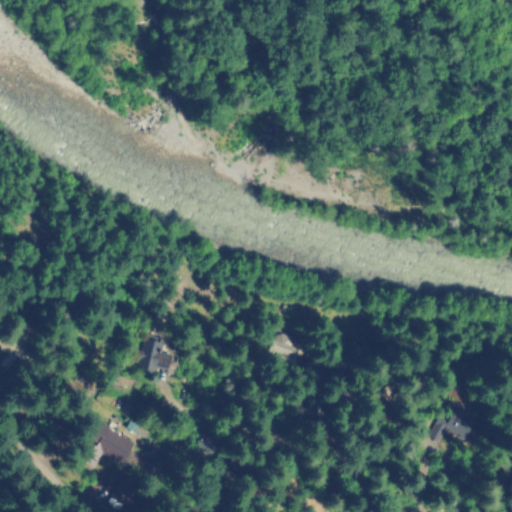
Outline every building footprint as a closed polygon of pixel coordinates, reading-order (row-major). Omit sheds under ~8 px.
[(43,339),(25,364),(0,346),(22,314),(48,332),(43,339)] [(301,344),(293,364),(259,348),(267,329),(301,344)] [(161,340),(140,375),(128,367),(149,332),(161,340)] [(360,390),(348,413),(320,398),(331,376),(360,390)] [(417,401),(406,423),(381,410),(392,388),(417,401)] [(71,427),(61,438),(29,416),(37,403),(71,427)] [(454,408),(472,422),(460,437),(446,426),(435,439),(425,430),(439,413),(446,419),(454,408)] [(129,440),(118,461),(99,451),(91,466),(71,454),(90,420),(129,440)] [(511,460),(511,478),(506,485),(492,469),(506,455),(511,460)] [(281,491),(266,510),(241,489),(255,471),(281,491)] [(135,486),(123,503),(107,491),(120,473),(135,486)]
